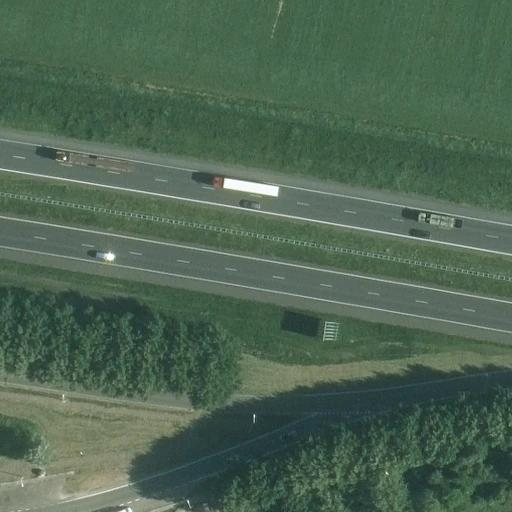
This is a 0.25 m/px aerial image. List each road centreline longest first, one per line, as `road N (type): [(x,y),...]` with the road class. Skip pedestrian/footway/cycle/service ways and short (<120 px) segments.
road 1 (motorway): [(0,232),(511,319)]
road 2 (motorway): [(511,242),(0,155)]
